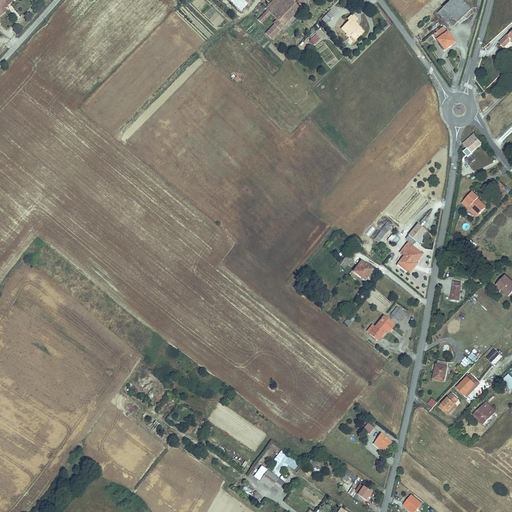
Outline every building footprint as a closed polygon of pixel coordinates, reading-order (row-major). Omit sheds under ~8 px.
[(229,0),(241,11),(248,4),(244,0),(229,0)] [(273,0),(265,8),(267,10),(277,0),(273,0)] [(266,33),(271,39),(300,9),(293,2),(295,0),(277,0),(267,10),(277,19),(274,23),(275,24),(266,33)] [(452,17),(451,18),(455,23),(470,9),(460,0),(449,0),(442,7),(452,17)] [(260,18),(263,20),(270,12),(267,10),(260,18)] [(328,21),(333,16),(329,12),(319,21),(321,23),(323,21),(326,18),(328,21)] [(362,33),(356,26),(358,25),(355,22),(357,19),(352,14),(348,19),(349,21),(342,29),(347,34),(346,35),(349,38),(351,36),(355,40),(362,33)] [(454,42),(443,28),(433,36),(444,50),(454,42)] [(511,30),(500,43),(504,47),(510,41),(511,39),(511,30)] [(313,45),(320,39),(316,34),(309,41),(313,45)] [(480,142),(473,134),(462,143),(470,151),(480,142)] [(469,164),(474,161),(469,156),(465,160),(469,164)] [(470,194),(462,203),(477,216),(482,210),(473,201),(476,199),(470,194)] [(373,238),(378,242),(391,226),(386,222),(373,238)] [(425,230),(418,224),(406,237),(413,243),(425,230)] [(371,225),(364,233),(369,236),(375,229),(371,225)] [(389,237),(395,243),(399,239),(394,233),(389,237)] [(406,252),(399,261),(409,269),(413,265),(410,263),(418,253),(406,243),(401,249),(406,252)] [(352,261),(346,256),(342,262),(347,266),(352,261)] [(373,271),(362,262),(353,272),(365,281),(373,271)] [(509,284),(502,277),(495,285),(507,296),(511,291),(511,282),(509,284)] [(462,282),(453,281),(450,300),(459,301),(462,282)] [(398,304),(392,312),(395,314),(401,306),(398,304)] [(401,306),(395,314),(400,319),(407,311),(401,306)] [(386,328),(392,321),(384,314),(374,326),(369,332),(377,339),(386,328)] [(349,326),(352,321),(347,318),(344,323),(349,326)] [(392,321),(386,328),(389,330),(395,323),(392,321)] [(500,355),(494,349),(486,357),(492,363),(500,355)] [(446,365),(436,362),(432,376),(442,379),(446,365)] [(476,380),(470,373),(456,386),(463,393),(476,380)] [(501,380),(510,388),(511,386),(511,377),(507,373),(501,380)] [(458,398),(452,391),(438,405),(444,411),(458,398)] [(431,398),(427,404),(432,408),(437,403),(431,398)] [(495,410),(486,401),(473,415),(482,424),(495,410)] [(367,423),(360,430),(366,435),(372,427),(367,423)] [(390,442),(379,433),(372,441),(383,450),(390,442)] [(282,451),(268,468),(279,476),(288,465),(294,470),(299,464),(282,451)] [(272,484),(278,489),(284,480),(268,468),(260,479),(271,486),(272,484)] [(356,476),(346,468),(343,472),(353,480),(356,476)] [(337,483),(350,494),(353,490),(349,487),(350,486),(341,478),(337,483)] [(353,490),(350,494),(358,500),(361,496),(364,499),(369,492),(361,486),(356,492),(353,490)] [(417,502),(407,494),(400,503),(410,511),(417,502)]
